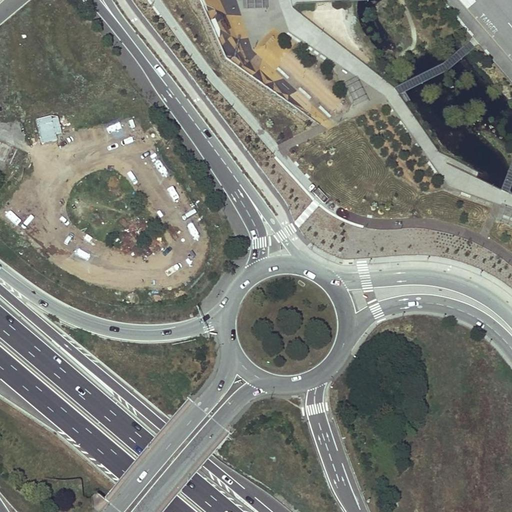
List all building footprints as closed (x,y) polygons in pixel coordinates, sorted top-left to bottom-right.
[(266,0),(241,0),(242,12),(267,11),(266,0)] [(49,117),(34,121),(40,144),(55,141),(53,134),(60,133),(56,118),(50,120),(49,117)] [(122,205),(126,187),(114,184),(110,202),(122,205)] [(108,203),(103,214),(114,219),(119,208),(108,203)] [(511,211),(500,207),(495,221),(511,226),(511,211)]
